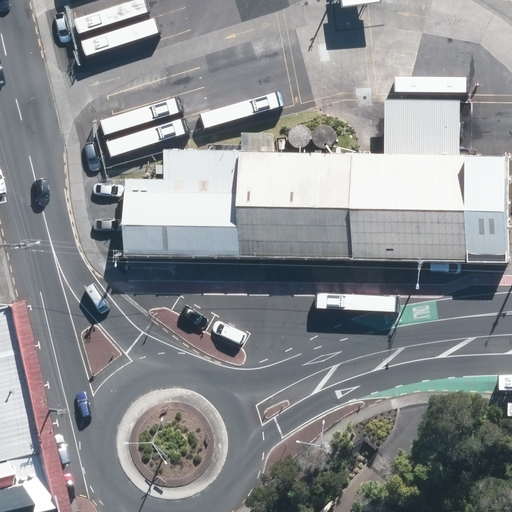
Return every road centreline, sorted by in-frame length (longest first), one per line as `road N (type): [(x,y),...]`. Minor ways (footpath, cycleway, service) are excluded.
road 1 (secondary): [(0,24),(59,270)]
road 2 (secondary): [(100,437),(59,270)]
road 3 (secondary): [(367,362),(244,453)]
road 4 (secondary): [(59,270),(165,371)]
road 5 (secondary): [(367,362),(511,342)]
road 6 (secondary): [(226,395),(367,362)]
